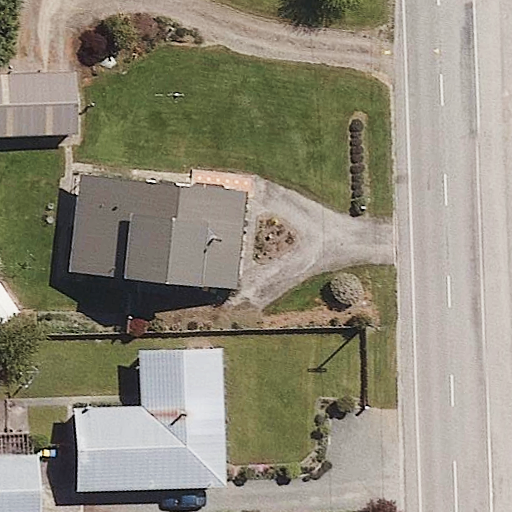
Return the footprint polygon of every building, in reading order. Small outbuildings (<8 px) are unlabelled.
[(74,101),(0,103),(0,135),(75,132),(74,101)] [(246,195),(74,170),(65,269),(244,289),(246,195)] [(0,280),(0,322),(20,307),(0,280)] [(128,309),(58,311),(58,334),(129,333),(128,309)] [(216,347),(135,347),(135,396),(70,397),(70,483),(218,482),(216,347)] [(0,511),(35,511),(32,451),(0,452),(0,511)]
